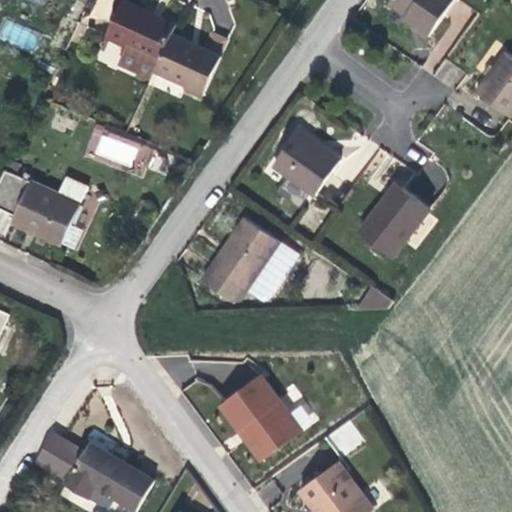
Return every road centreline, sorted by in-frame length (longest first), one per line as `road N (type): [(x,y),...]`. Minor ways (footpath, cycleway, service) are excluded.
road 1 (residential): [(104,319),(303,33)]
road 2 (residential): [(104,319),(249,511)]
road 3 (residential): [(0,493),(104,319)]
road 4 (residential): [(303,33),(409,114)]
